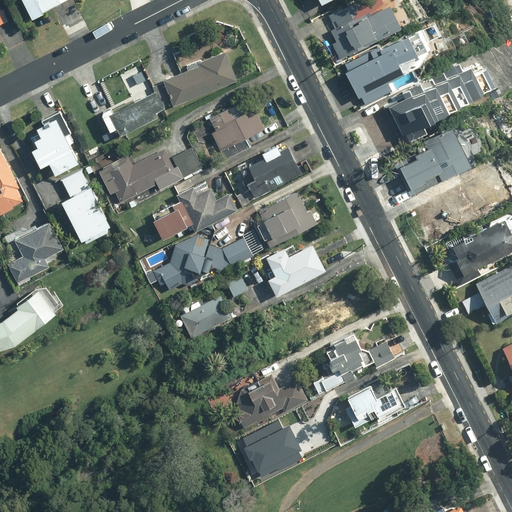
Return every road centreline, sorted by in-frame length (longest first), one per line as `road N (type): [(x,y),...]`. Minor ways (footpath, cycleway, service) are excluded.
road 1 (secondary): [(266,0),(511,487)]
road 2 (residential): [(183,0),(0,92)]
